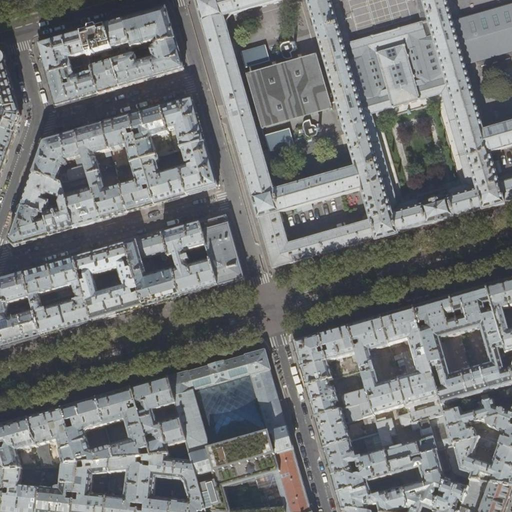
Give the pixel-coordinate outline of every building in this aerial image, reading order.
[(511,0),(196,0),(215,67),(219,82),(247,180),(259,219),(266,241),(274,269),(376,239),(376,241),(398,235),(398,233),(426,225),(426,226),(437,223),(455,218),(455,217),(483,209),(483,211),(505,204),(504,202),(511,199),(511,0)] [(144,15),(124,21),(132,48),(158,41),(159,44),(176,40),(172,25),(167,9),(144,15)] [(116,23),(105,26),(112,50),(123,46),(125,52),(132,49),(132,48),(124,21),(116,23)] [(93,30),(81,33),(89,62),(93,61),(92,56),(94,56),(95,56),(96,56),(96,55),(104,53),(105,57),(110,56),(114,55),(113,53),(112,50),(105,26),(93,30)] [(90,64),(89,62),(81,33),(75,35),(64,38),(57,40),(38,45),(40,49),(48,77),(72,69),(70,60),(81,56),(84,66),(90,64)] [(176,40),(159,44),(157,45),(156,47),(155,47),(152,52),(154,59),(138,63),(136,56),(133,56),(133,54),(133,53),(132,49),(125,52),(116,54),(114,55),(110,56),(120,89),(149,80),(185,70),(180,53),(176,40)] [(0,129),(15,135),(21,117),(4,56),(0,56),(0,129)] [(110,56),(105,57),(93,61),(89,62),(90,64),(99,95),(110,92),(120,89),(110,56)] [(99,95),(90,64),(84,66),(87,75),(75,79),(72,69),(48,77),(52,93),(57,107),(79,101),(99,95)] [(174,105),(162,108),(168,132),(176,129),(182,150),(206,143),(199,120),(193,99),(174,105)] [(144,114),(130,117),(134,132),(140,131),(142,137),(136,139),(143,161),(158,157),(153,141),(155,138),(169,134),(168,132),(162,108),(144,114)] [(116,122),(103,125),(111,151),(127,147),(132,165),(143,161),(136,139),(134,132),(130,117),(116,122)] [(90,129),(76,133),(89,177),(101,173),(96,156),(111,151),(103,125),(90,129)] [(0,178),(7,158),(15,135),(0,129),(0,178)] [(56,139),(48,141),(45,143),(43,146),(39,158),(33,174),(62,184),(89,177),(76,133),(56,139)] [(180,170),(188,196),(196,194),(218,187),(211,162),(206,143),(182,150),(187,168),(181,169),(180,169),(180,170)] [(159,157),(158,157),(143,161),(155,206),(171,201),(188,196),(180,170),(160,175),(160,173),(161,172),(159,166),(158,167),(157,164),(159,163),(160,161),(159,157)] [(143,161),(132,165),(137,182),(121,187),(128,213),(141,210),(155,206),(143,161)] [(106,191),(101,173),(89,177),(93,190),(102,221),(114,217),(128,213),(121,187),(106,191)] [(33,174),(28,190),(22,207),(45,216),(45,217),(46,221),(51,236),(61,232),(75,229),(66,197),(62,184),(33,174)] [(93,190),(66,197),(75,229),(87,225),(102,221),(93,190)] [(40,218),(45,217),(45,216),(22,207),(16,223),(10,240),(15,246),(29,242),(51,236),(46,221),(38,224),(37,221),(39,220),(40,218)] [(211,221),(200,224),(207,246),(211,261),(219,287),(228,284),(245,280),(236,248),(227,216),(211,221)] [(178,230),(163,235),(170,257),(174,256),(176,262),(171,263),(181,298),(199,293),(219,287),(211,261),(191,267),(188,265),(187,263),(191,262),(189,256),(186,257),(185,256),(186,252),(207,246),(200,224),(178,230)] [(181,298),(171,263),(170,257),(163,235),(144,240),(126,245),(130,259),(134,258),(135,263),(131,264),(144,309),(162,303),(181,298)] [(130,259),(126,245),(115,248),(88,256),(75,260),(84,291),(93,323),(120,316),(144,309),(131,264),(130,259)] [(62,264),(50,267),(57,291),(74,286),(76,294),(84,291),(75,260),(62,264)] [(36,271),(24,274),(32,299),(33,304),(33,306),(42,303),(40,296),(57,291),(50,267),(36,271)] [(0,302),(10,306),(10,305),(19,303),(20,305),(26,303),(25,301),(32,299),(24,274),(6,279),(0,281),(0,302)] [(511,279),(501,283),(487,287),(506,354),(511,352),(511,279)] [(466,293),(451,298),(461,334),(481,328),(491,364),(472,370),(482,405),(492,402),(489,392),(505,388),(508,397),(510,397),(511,396),(511,373),(511,370),(505,371),(503,363),(509,362),(508,359),(506,354),(487,287),(466,293)] [(84,291),(76,294),(78,301),(61,306),(68,330),(81,327),(93,323),(84,291)] [(433,303),(414,308),(436,383),(441,381),(444,389),(438,391),(445,415),(455,412),(453,403),(469,398),(472,407),(473,407),(479,405),(482,405),(472,370),(451,376),(441,340),(461,334),(451,298),(433,303)] [(10,306),(0,302),(0,349),(9,347),(43,338),(35,312),(17,317),(16,314),(12,315),(13,318),(9,319),(7,315),(10,306)] [(44,311),(42,303),(33,306),(35,312),(43,338),(55,334),(68,330),(61,306),(44,311)] [(390,346),(410,340),(420,374),(400,380),(408,406),(409,411),(413,424),(429,420),(444,415),(445,415),(438,391),(436,383),(414,308),(398,313),(382,317),(390,346)] [(366,322),(349,327),(359,360),(362,371),(366,385),(371,403),(375,416),(408,406),(400,380),(380,385),(371,352),(390,346),(382,317),(366,322)] [(333,331),(319,335),(324,349),(325,355),(328,362),(334,360),(334,361),(342,359),(342,361),(345,360),(344,358),(353,355),(355,361),(359,360),(349,327),(333,331)] [(461,334),(441,340),(451,376),(491,364),(481,328),(461,334)] [(317,351),(324,349),(319,335),(309,338),(294,343),(301,367),(307,387),(329,381),(333,379),(328,362),(325,355),(321,356),(320,352),(319,352),(319,351),(318,351),(317,351)] [(225,363),(225,362),(210,367),(191,373),(188,374),(188,373),(169,378),(177,405),(181,419),(188,443),(191,454),(193,463),(207,511),(311,511),(304,485),(288,428),(287,428),(270,370),(271,370),(266,351),(265,351),(246,356),(246,357),(239,359),(225,363)] [(150,384),(132,389),(139,414),(145,412),(147,419),(144,420),(143,416),(140,417),(146,438),(154,436),(156,441),(148,444),(150,449),(151,453),(152,458),(171,456),(169,449),(188,443),(181,419),(158,425),(155,412),(177,405),(169,378),(150,384)] [(329,381),(307,387),(312,404),(316,418),(371,403),(366,385),(363,386),(364,390),(344,396),(343,398),(345,406),(340,408),(339,402),(335,389),(331,387),(329,381)] [(132,389),(130,382),(117,386),(119,393),(132,389)] [(132,389),(119,393),(114,394),(97,399),(105,427),(126,421),(132,441),(111,447),(115,461),(139,459),(141,459),(142,458),(141,452),(150,449),(148,444),(146,438),(140,417),(139,414),(132,389)] [(78,404),(63,409),(66,423),(73,421),(76,429),(69,431),(78,461),(89,458),(91,463),(112,461),(115,461),(111,447),(95,452),(91,451),(86,435),(89,432),(105,427),(97,399),(78,404)] [(511,411),(511,415),(505,413),(506,411),(502,410),(501,411),(497,409),(494,401),(492,402),(482,405),(479,405),(481,411),(475,412),(478,424),(485,422),(486,422),(488,422),(500,419),(511,422),(511,411)] [(377,421),(375,416),(371,403),(316,418),(320,433),(325,450),(350,443),(345,425),(363,420),(368,438),(380,434),(377,421)] [(29,419),(46,414),(44,407),(27,412),(29,419)] [(475,412),(473,407),(472,407),(455,412),(445,415),(444,415),(453,447),(479,440),(477,431),(471,433),(469,426),(471,425),(471,426),(478,424),(475,412)] [(63,409),(46,414),(29,419),(37,446),(43,468),(54,467),(50,454),(49,444),(58,441),(61,452),(60,452),(64,466),(79,464),(78,461),(69,431),(62,433),(60,424),(66,423),(63,409)] [(437,451),(429,420),(413,424),(409,411),(403,413),(404,416),(400,417),(403,428),(412,425),(414,431),(421,429),(424,441),(385,452),(389,463),(389,465),(437,451)] [(12,424),(0,427),(0,445),(5,444),(6,450),(2,452),(7,471),(23,469),(18,452),(37,446),(29,419),(12,424)] [(377,421),(380,434),(384,448),(394,446),(392,438),(397,436),(393,419),(383,422),(383,419),(377,421)] [(511,422),(500,419),(488,422),(488,423),(488,424),(488,425),(489,426),(490,427),(507,433),(505,439),(502,439),(501,442),(498,441),(498,440),(490,437),(489,438),(488,442),(511,450),(511,422)] [(380,434),(368,438),(358,440),(363,457),(357,459),(352,442),(350,443),(325,450),(329,462),(333,477),(353,471),(359,469),(365,467),(366,470),(389,463),(385,452),(384,448),(380,434)] [(481,439),(479,440),(453,447),(446,449),(453,474),(471,481),(511,487),(511,450),(488,442),(481,439)] [(446,449),(437,451),(389,465),(393,476),(419,469),(423,483),(403,488),(408,505),(405,511),(422,511),(424,509),(432,511),(433,511),(439,499),(440,495),(446,480),(453,474),(446,449)] [(171,456),(152,458),(146,458),(145,458),(145,462),(145,463),(152,464),(151,469),(144,468),(138,511),(171,511),(173,501),(155,499),(157,478),(175,480),(177,461),(178,455),(171,456)] [(138,465),(139,459),(115,461),(112,461),(111,474),(128,472),(125,498),(108,496),(106,511),(138,511),(144,468),(144,466),(143,465),(140,465),(138,465)] [(112,461),(91,463),(85,464),(85,470),(78,470),(76,490),(81,491),(80,498),(75,498),(73,511),(106,511),(108,496),(92,495),(94,476),(111,474),(112,461)] [(193,463),(177,461),(175,480),(183,481),(186,485),(190,499),(190,502),(173,501),(171,511),(204,511),(205,510),(207,511),(193,463)] [(393,476),(389,465),(389,463),(366,470),(365,467),(359,469),(360,474),(356,475),(353,471),(333,477),(335,484),(338,493),(354,489),(355,492),(371,488),(369,483),(393,476)] [(78,470),(79,464),(64,466),(61,488),(59,487),(57,488),(56,489),(55,490),(41,489),(38,511),(73,511),(75,498),(76,490),(78,470)] [(23,469),(7,471),(5,490),(11,491),(11,495),(5,495),(2,511),(38,511),(41,489),(21,486),(23,469)] [(469,488),(446,480),(440,495),(445,497),(444,501),(439,499),(433,511),(456,511),(455,511),(458,504),(462,506),(469,488)] [(511,487),(471,481),(469,488),(462,506),(461,508),(471,511),(505,511),(507,508),(511,494),(511,487)] [(354,489),(338,493),(340,503),(343,511),(349,511),(350,511),(359,511),(368,511),(367,509),(379,506),(380,511),(405,511),(408,505),(403,488),(373,497),(371,488),(355,492),(354,489)]
